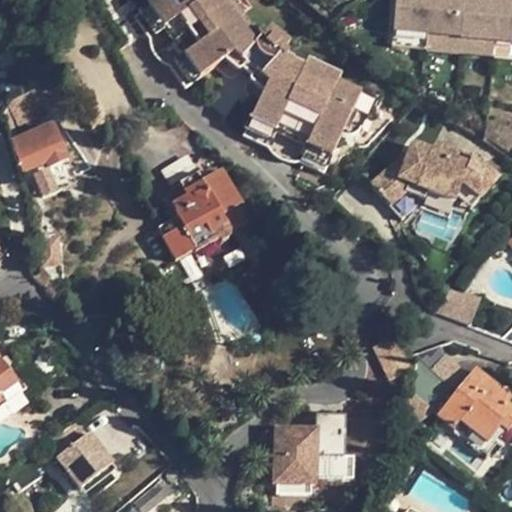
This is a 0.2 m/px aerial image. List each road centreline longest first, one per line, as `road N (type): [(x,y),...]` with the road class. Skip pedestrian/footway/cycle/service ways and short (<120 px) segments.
road 1 (residential): [(213,487),(47,308),(21,292),(0,297)]
road 2 (residential): [(376,284),(360,323),(359,374),(351,387),(277,409),(245,437),(213,487)]
road 3 (residential): [(376,284),(200,115)]
road 4 (residential): [(511,353),(433,324),(376,284)]
